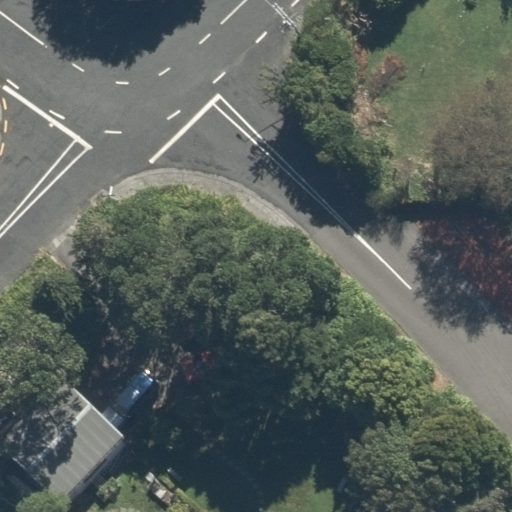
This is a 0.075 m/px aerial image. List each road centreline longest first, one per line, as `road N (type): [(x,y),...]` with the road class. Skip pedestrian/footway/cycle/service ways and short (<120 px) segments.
road 1 (residential): [(82,93),(511,424)]
road 2 (residential): [(82,93),(207,0)]
road 3 (residential): [(0,203),(82,93)]
